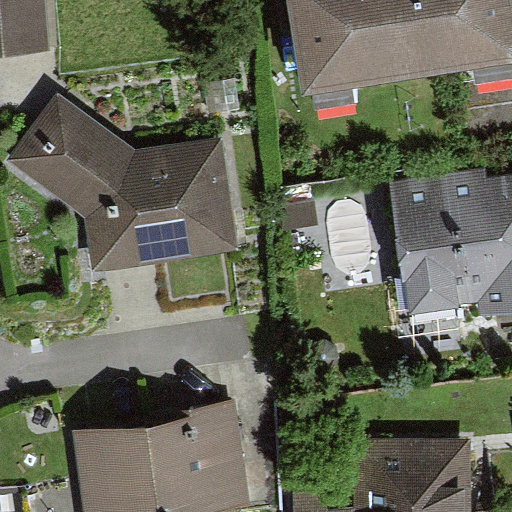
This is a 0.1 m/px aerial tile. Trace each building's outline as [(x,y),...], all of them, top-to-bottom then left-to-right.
[(39,0),(0,0),(0,30),(40,29),(39,0)] [(511,0),(298,0),(310,66),(511,28),(511,0)] [(10,154),(88,209),(95,261),(239,240),(224,131),(141,143),(58,86),(10,154)] [(511,175),(388,192),(403,300),(511,285),(511,175)] [(222,401),(71,421),(83,510),(233,490),(222,401)] [(293,511),(472,511),(473,433),(354,433),(353,486),(293,487),(293,511)]
